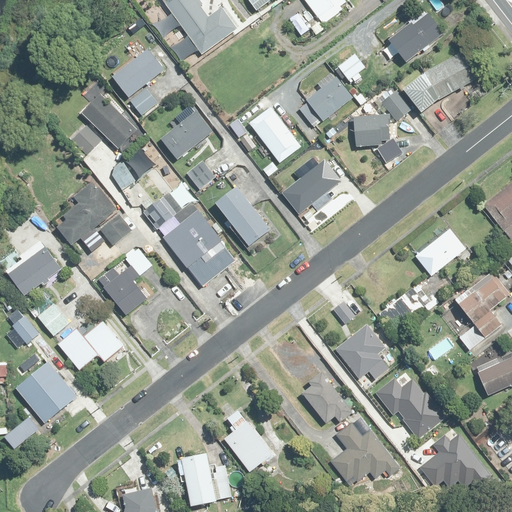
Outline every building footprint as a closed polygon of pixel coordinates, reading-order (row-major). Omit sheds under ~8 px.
[(195,0),(160,0),(202,56),(238,28),(222,8),(209,18),(195,0)] [(256,0),(263,10),(278,0),(256,0)] [(305,0),(323,22),(347,4),(344,0),(305,0)] [(426,10),(388,40),(408,65),(446,34),(426,10)] [(150,48),(113,77),(129,98),(166,69),(150,48)] [(451,54),(403,92),(420,115),(469,77),(451,54)] [(354,55),(339,67),(349,79),(364,67),(354,55)] [(322,89),(307,102),(324,122),(354,97),(332,71),(317,83),(322,89)] [(397,89),(381,102),(397,121),(412,108),(397,89)] [(145,91),(132,101),(142,113),(155,103),(145,91)] [(136,136),(97,98),(82,114),(121,151),(136,136)] [(272,105),(248,124),(279,163),(303,145),(272,105)] [(194,111),(162,139),(181,160),(213,132),(194,111)] [(389,114),(355,116),(357,149),(392,146),(389,114)] [(238,120),(228,126),(236,139),(247,133),(238,120)] [(88,125),(73,142),(88,156),(103,139),(88,125)] [(257,146),(248,135),(241,142),(249,152),(257,146)] [(326,159),(284,196),(302,216),(344,180),(326,159)] [(120,160),(112,174),(124,189),(135,179),(120,160)] [(204,160),(187,174),(200,190),(218,176),(204,160)] [(511,180),(482,205),(511,240),(511,172),(508,176),(511,180)] [(68,222),(60,229),(73,244),(118,207),(93,178),(72,196),(79,204),(64,217),(68,222)] [(271,231),(238,191),(217,208),(251,249),(271,231)] [(162,197),(143,211),(158,231),(177,217),(162,197)] [(198,210),(164,237),(205,287),(238,260),(198,210)] [(120,214),(100,231),(112,245),(132,228),(120,214)] [(453,230),(417,257),(432,277),(468,250),(453,230)] [(29,259),(10,273),(26,294),(41,282),(44,286),(51,281),(48,278),(62,267),(41,241),(24,254),(29,259)] [(119,262),(99,279),(127,315),(148,299),(136,282),(154,266),(138,248),(126,258),(132,267),(127,271),(119,262)] [(490,273),(456,301),(485,335),(501,321),(493,311),(510,297),(490,273)] [(411,288),(378,314),(392,332),(425,306),(411,288)] [(55,303),(38,317),(54,335),(70,321),(55,303)] [(26,312),(10,326),(27,345),(43,331),(26,312)] [(79,327),(59,344),(81,371),(98,357),(105,365),(126,346),(104,321),(87,335),(79,327)] [(370,325),(338,349),(359,378),(369,371),(375,380),(390,369),(379,354),(387,348),(370,325)] [(473,326),(460,337),(471,349),(484,338),(473,326)] [(511,357),(478,371),(488,396),(511,386),(511,357)] [(52,362),(17,389),(44,424),(79,397),(52,362)] [(311,385),(302,392),(327,423),(335,416),(338,419),(351,408),(322,373),(308,382),(311,385)] [(376,391),(393,415),(398,412),(418,439),(446,419),(414,376),(401,386),(395,377),(376,391)] [(275,455),(238,409),(226,417),(237,432),(226,440),(252,473),(275,455)] [(283,419),(265,435),(277,448),(295,432),(283,419)] [(346,449),(331,461),(348,482),(354,478),(357,481),(370,472),(374,477),(386,468),(390,472),(399,465),(371,430),(363,436),(353,422),(335,435),(346,449)] [(439,453),(420,468),(436,489),(443,484),(448,489),(457,482),(462,489),(474,480),(478,484),(490,475),(460,437),(452,444),(446,436),(433,446),(439,453)] [(210,459),(184,463),(193,511),(222,507),(221,501),(234,499),(229,464),(217,466),(217,463),(211,464),(210,459)] [(156,493),(126,498),(128,511),(157,511),(159,507),(156,493)]
